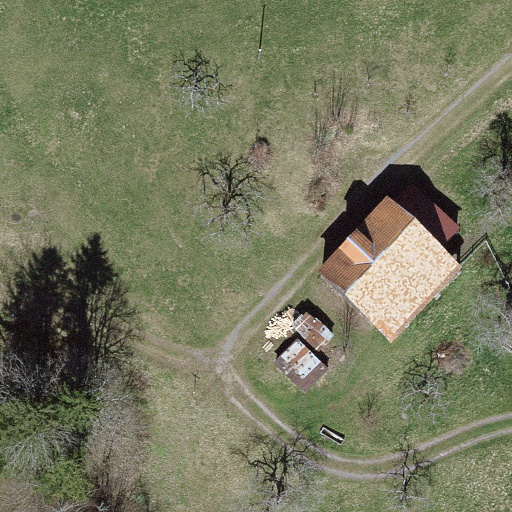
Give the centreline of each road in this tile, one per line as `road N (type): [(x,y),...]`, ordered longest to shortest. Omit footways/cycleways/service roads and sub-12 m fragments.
road 1 (track): [(511,423),(391,468),(330,466),(207,371)]
road 2 (track): [(207,371),(393,163)]
road 3 (track): [(0,296),(46,300),(207,371)]
